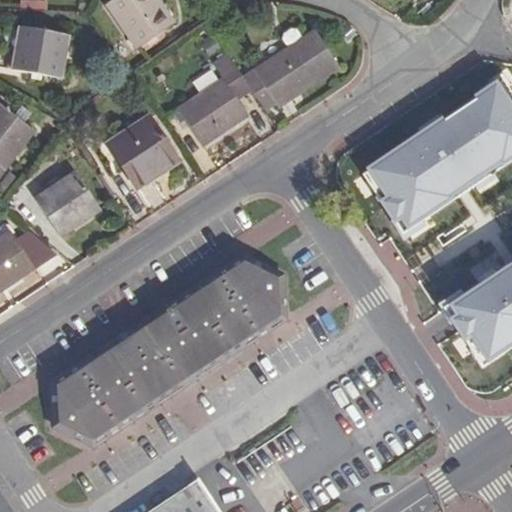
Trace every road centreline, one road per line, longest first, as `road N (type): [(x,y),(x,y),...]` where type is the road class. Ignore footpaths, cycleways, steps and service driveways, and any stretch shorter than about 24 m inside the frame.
road 1 (unclassified): [(480,462),(273,160)]
road 2 (residential): [(0,343),(273,160)]
road 3 (residential): [(273,160),(408,65)]
